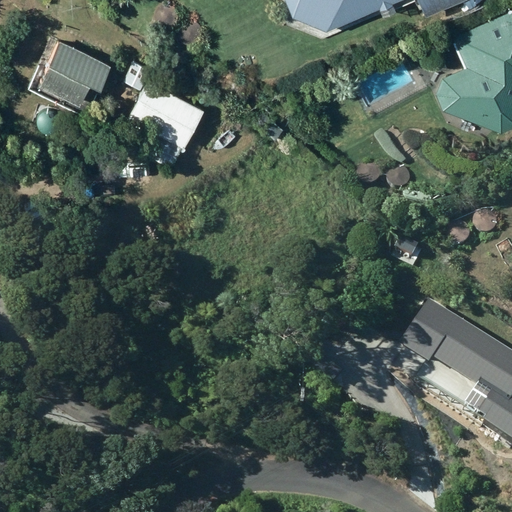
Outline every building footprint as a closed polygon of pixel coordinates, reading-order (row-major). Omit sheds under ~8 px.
[(422,0),(425,6),(438,0),(288,0),(291,5),(325,19),(366,0),(379,0),(382,4),(391,0),(422,0)] [(511,1),(452,28),(466,59),(442,69),(436,85),(443,100),(498,122),(511,116),(511,1)] [(108,55),(59,32),(39,74),(77,92),(88,68),(100,73),(108,55)] [(148,65),(134,57),(124,76),(139,84),(127,107),(142,116),(131,135),(173,157),(203,101),(145,71),(148,65)] [(282,121),(265,108),(257,118),(274,131),(282,121)] [(438,229),(450,254),(503,231),(491,205),(438,229)] [(378,365),(444,410),(439,417),(496,456),(511,432),(511,407),(497,398),(511,378),(413,312),(378,365)]
